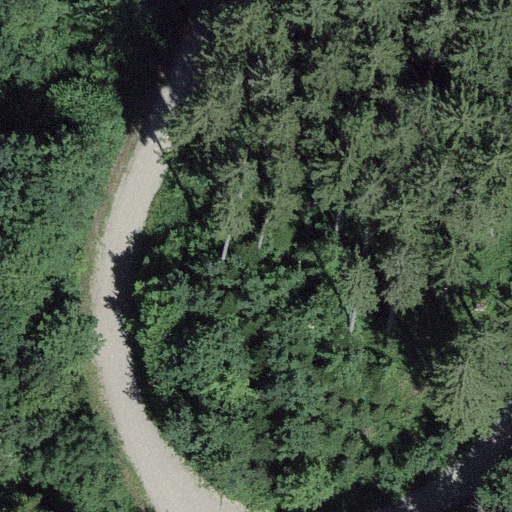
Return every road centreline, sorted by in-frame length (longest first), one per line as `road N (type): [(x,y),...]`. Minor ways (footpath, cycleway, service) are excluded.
road 1 (track): [(195,511),(105,341),(254,0)]
road 2 (track): [(391,511),(475,501),(511,460)]
